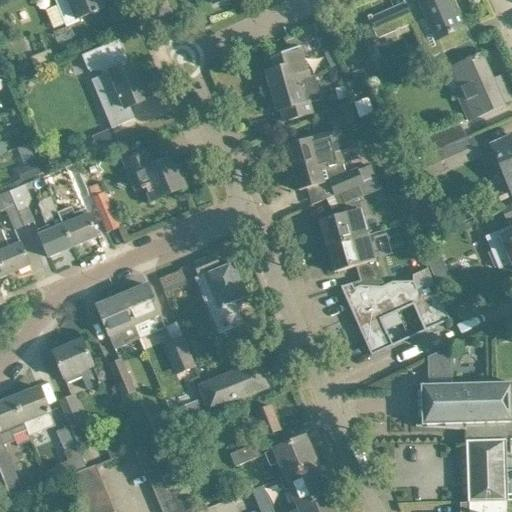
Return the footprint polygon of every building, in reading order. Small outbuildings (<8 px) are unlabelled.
[(54,0),(57,6),(45,11),(53,29),(65,24),(66,27),(79,22),(78,19),(104,8),(100,0),(54,0)] [(436,41),(448,35),(448,36),(465,28),(458,12),(453,14),(447,0),(410,0),(369,18),(378,38),(425,17),(436,41)] [(118,41),(82,56),(88,70),(102,71),(104,76),(98,79),(108,102),(102,105),(112,128),(114,128),(134,119),(129,108),(147,100),(132,63),(128,65),(118,41)] [(270,88),(299,80),(299,81),(312,78),(311,76),(301,46),(271,59),(274,70),(265,72),(270,88)] [(340,65),(332,47),(322,51),(330,69),(340,65)] [(481,56),(463,64),(451,69),(473,118),(493,108),(511,100),(505,86),(496,90),(481,56)] [(15,68),(24,74),(30,65),(21,59),(15,68)] [(329,71),(333,82),(344,77),(339,67),(329,71)] [(299,80),(270,88),(277,113),(280,112),(283,122),(312,114),(309,103),(321,100),(315,75),(313,76),(311,76),(312,78),(299,81),(299,80)] [(353,122),(348,106),(327,112),(332,128),(353,122)] [(459,123),(420,140),(427,155),(466,138),(459,123)] [(92,136),(98,150),(118,141),(111,128),(92,136)] [(286,146),(292,166),(339,153),(333,132),(286,146)] [(467,140),(433,156),(441,172),(475,157),(467,140)] [(511,146),(509,140),(492,147),(509,186),(511,193),(511,146)] [(152,202),(185,188),(172,158),(151,167),(145,152),(124,161),(137,191),(142,189),(142,191),(146,189),(152,202)] [(339,153),(292,166),(299,191),(324,184),(328,182),(333,196),(341,193),(358,186),(357,185),(374,178),(370,165),(345,174),(343,164),(339,153)] [(37,161),(17,169),(21,180),(22,181),(42,173),(37,161)] [(82,203),(92,199),(91,198),(81,175),(72,179),(82,203)] [(22,181),(21,180),(7,186),(10,192),(24,186),(22,181)] [(24,186),(10,192),(24,227),(34,223),(25,201),(30,198),(24,186)] [(358,186),(341,193),(346,203),(362,196),(358,186)] [(0,211),(5,209),(15,231),(24,227),(10,192),(0,196),(0,211)] [(91,198),(92,199),(107,233),(120,228),(104,192),(91,198)] [(37,231),(39,236),(48,258),(73,248),(58,214),(50,197),(40,201),(38,206),(47,227),(37,231)] [(71,209),(58,214),(73,248),(97,237),(88,215),(85,210),(74,215),(71,209)] [(319,221),(327,248),(356,240),(368,237),(361,210),(319,221)] [(486,238),(493,254),(500,269),(511,263),(511,227),(511,226),(486,238)] [(0,230),(0,263),(6,276),(30,266),(21,243),(8,249),(0,230)] [(356,240),(327,248),(334,273),(356,267),(360,281),(381,282),(368,237),(356,240)] [(235,302),(248,297),(234,264),(221,269),(215,256),(194,265),(200,278),(196,279),(214,321),(239,310),(235,302)] [(412,281),(413,282),(416,290),(433,282),(427,269),(413,275),(412,281)] [(182,272),(160,281),(165,293),(187,284),(182,272)] [(393,282),(385,286),(397,312),(416,304),(428,330),(431,329),(437,326),(436,324),(445,320),(446,322),(450,321),(433,282),(416,290),(413,282),(393,282)] [(352,284),(341,288),(348,305),(353,315),(356,314),(358,320),(355,321),(366,345),(371,355),(394,345),(382,319),(397,312),(385,286),(383,287),(381,287),(360,286),(354,289),(352,284)] [(148,285),(123,296),(135,325),(148,320),(154,334),(166,329),(148,285)] [(96,307),(104,325),(115,350),(126,345),(125,342),(137,337),(133,326),(135,325),(123,296),(96,307)] [(226,350),(217,328),(208,332),(217,354),(226,350)] [(182,373),(195,367),(182,337),(169,343),(182,373)] [(64,379),(80,373),(87,390),(101,385),(93,367),(82,341),(53,353),(64,379)] [(445,379),(446,356),(427,355),(426,378),(445,379)] [(122,397),(135,392),(122,361),(109,366),(122,397)] [(209,412),(268,388),(258,363),(199,387),(209,412)] [(422,426),(466,425),(511,423),(511,383),(421,386),(422,426)] [(40,388),(15,398),(25,422),(38,418),(43,430),(55,425),(40,388)] [(58,402),(69,426),(77,447),(91,441),(72,396),(58,402)] [(0,403),(0,438),(3,446),(15,442),(13,435),(26,430),(24,423),(25,422),(15,398),(0,403)] [(266,437),(280,431),(270,406),(256,412),(266,437)] [(179,433),(208,421),(204,411),(175,423),(176,426),(178,429),(179,433)] [(170,413),(152,421),(157,434),(176,426),(175,423),(170,413)] [(511,423),(466,425),(468,503),(506,502),(508,502),(506,440),(511,439),(511,423)] [(57,431),(66,452),(64,453),(69,464),(81,459),(77,447),(69,426),(57,431)] [(264,454),(269,467),(279,463),(285,477),(316,464),(305,437),(264,454)] [(134,451),(139,463),(167,451),(162,439),(134,451)] [(235,467),(261,457),(256,444),(230,455),(235,467)] [(120,457),(116,448),(107,451),(110,460),(120,457)] [(0,453),(0,473),(1,477),(10,500),(23,494),(7,451),(0,453)] [(139,463),(144,474),(172,462),(167,451),(139,463)] [(172,462),(144,474),(146,474),(150,484),(177,473),(172,462)] [(316,464),(285,477),(279,479),(285,492),(290,489),(298,508),(329,495),(316,464)] [(72,475),(77,487),(100,478),(95,466),(72,475)] [(150,484),(155,495),(182,484),(177,473),(150,484)] [(105,489),(100,478),(77,487),(81,499),(105,489)] [(187,495),(182,484),(155,495),(160,506),(187,495)] [(252,492),(259,510),(270,506),(262,487),(252,492)] [(109,500),(105,489),(81,499),(85,510),(109,500)] [(187,495),(160,506),(162,511),(176,511),(192,506),(187,495)] [(336,511),(329,495),(298,508),(299,511),(336,511)] [(111,511),(114,511),(109,500),(85,510),(85,511),(111,511)] [(468,511),(506,511),(506,502),(468,503),(468,511)]
